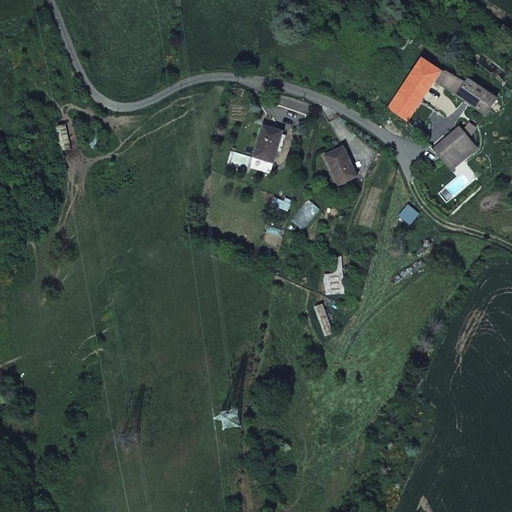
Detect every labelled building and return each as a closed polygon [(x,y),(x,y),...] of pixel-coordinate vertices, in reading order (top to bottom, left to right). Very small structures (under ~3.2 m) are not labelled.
[(456,94),(464,83),(446,71),(444,74),(423,59),(390,108),(409,122),(422,102),(429,107),(439,93),(437,91),(441,85),(456,94)] [(466,85),(464,83),(456,94),(488,116),(498,100),(469,80),(466,85)] [(470,124),(464,131),(469,137),(478,130),(474,128),(470,124)] [(284,133),(264,126),(255,158),(274,164),(284,133)] [(461,127),(449,137),(456,145),(468,136),(461,127)] [(455,149),(465,160),(478,148),(469,137),(468,136),(456,145),(449,137),(434,150),(442,161),(455,149)] [(344,148),(326,156),(340,186),(358,178),(344,148)] [(442,161),(451,171),(465,160),(455,149),(442,161)] [(292,205),(274,198),(272,205),(289,212),(292,205)] [(420,208),(411,208),(412,221),(420,221),(420,208)] [(342,257),(332,258),(334,275),(325,275),(327,295),(336,295),(337,298),(343,297),(343,294),(346,294),(342,257)]
